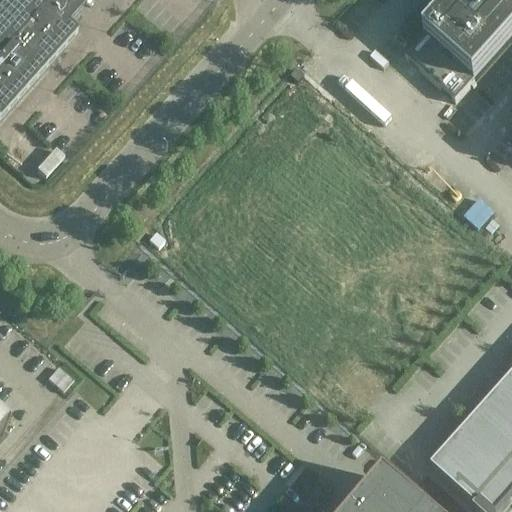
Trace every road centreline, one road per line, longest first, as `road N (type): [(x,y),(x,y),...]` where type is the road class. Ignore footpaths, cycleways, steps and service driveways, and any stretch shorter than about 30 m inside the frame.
road 1 (unclassified): [(0,223),(36,241),(64,236),(277,0)]
road 2 (unknown): [(48,511),(152,383)]
